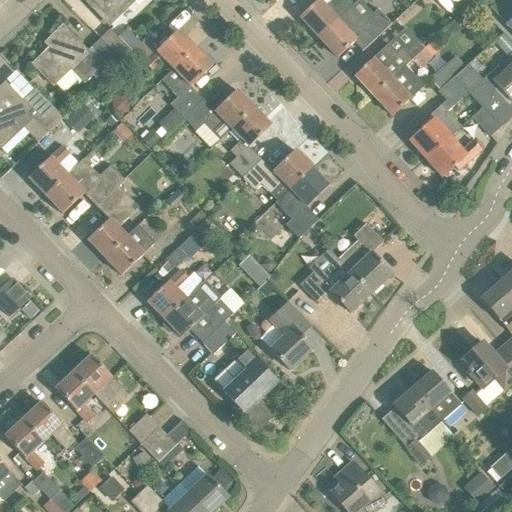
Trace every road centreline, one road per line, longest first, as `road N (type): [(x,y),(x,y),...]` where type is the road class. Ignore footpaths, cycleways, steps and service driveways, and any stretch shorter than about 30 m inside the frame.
road 1 (residential): [(463,251),(207,0)]
road 2 (residential): [(278,489),(409,307),(463,251)]
road 3 (residential): [(278,489),(92,302)]
road 4 (residential): [(92,302),(0,206)]
road 5 (residential): [(0,389),(92,302)]
